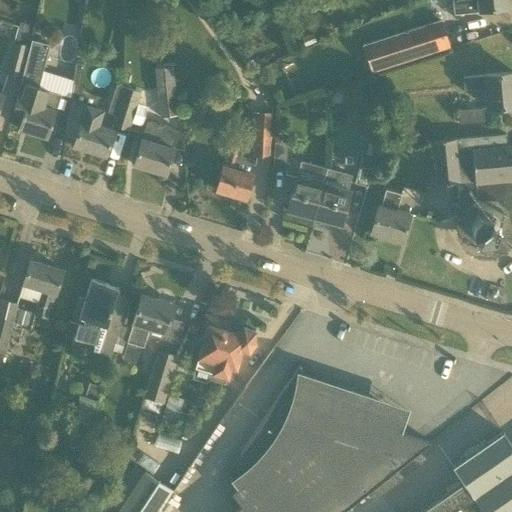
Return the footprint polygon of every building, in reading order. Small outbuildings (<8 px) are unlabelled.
[(508,8),(506,0),(452,0),(454,14),(508,8)] [(30,46),(28,46),(33,25),(20,21),(17,27),(14,42),(11,41),(4,71),(22,75),(30,46)] [(372,72),(446,47),(437,21),(363,46),(372,72)] [(12,111),(22,114),(17,129),(47,138),(60,94),(38,87),(51,45),(34,40),(16,99),(12,111)] [(74,62),(71,86),(79,87),(83,64),(74,62)] [(160,117),(178,115),(172,66),(154,68),(160,117)] [(489,108),(511,106),(511,72),(464,76),(465,89),(487,87),(489,108)] [(112,125),(131,130),(135,116),(133,115),(140,92),(125,87),(116,84),(107,112),(115,114),(112,125)] [(66,138),(74,140),(73,146),(104,156),(113,130),(99,126),(103,112),(70,101),(66,138)] [(459,110),(460,123),(483,121),(482,108),(459,110)] [(272,113),(255,112),(253,158),(270,158),(272,113)] [(139,146),(133,165),(165,175),(171,156),(173,148),(172,148),(177,131),(147,122),(142,139),(141,138),(139,146)] [(457,184),(457,189),(459,208),(477,207),(477,212),(475,213),(473,215),(472,216),(470,218),(469,220),(468,223),(468,225),(468,227),(468,230),(468,232),(469,234),(470,237),(471,239),(473,240),(475,242),(477,243),(479,244),(481,245),(484,245),(486,245),(488,245),(491,245),(493,244),(495,243),(497,241),(499,240),(500,238),(502,236),(503,234),(503,231),(504,229),(504,227),(503,224),(503,222),(502,220),(501,218),(499,216),(511,214),(511,146),(506,147),(505,134),(485,136),(452,139),(431,141),(435,185),(457,183),(457,184)] [(287,142),(275,141),(273,169),(285,170),(287,142)] [(242,148),(229,144),(216,190),(245,199),(252,175),(255,161),(240,156),(242,148)] [(362,156),(354,183),(367,187),(375,160),(362,156)] [(324,183),(315,217),(340,224),(350,190),(348,190),(350,180),(345,179),(346,174),(327,169),(324,183)] [(324,183),(296,176),(287,210),(315,217),(324,183)] [(401,241),(409,213),(396,210),(401,193),(384,189),(380,205),(378,205),(370,232),(401,241)] [(55,294),(62,270),(30,260),(23,282),(40,289),(35,305),(36,305),(33,316),(48,319),(55,294)] [(118,287),(91,279),(85,299),(79,297),(74,316),(79,317),(71,344),(109,356),(121,318),(110,314),(118,287)] [(165,332),(167,324),(173,305),(141,294),(132,322),(133,322),(127,342),(143,347),(149,327),(165,332)] [(18,304),(0,300),(0,361),(1,362),(3,353),(5,354),(18,304)] [(197,358),(193,374),(209,380),(211,373),(227,378),(230,368),(236,369),(242,351),(248,352),(255,343),(255,331),(243,327),(238,334),(226,330),(228,321),(205,314),(199,333),(197,338),(202,340),(196,358),(197,358)] [(162,402),(176,357),(177,356),(159,351),(145,397),(162,402)] [(340,511),(414,455),(430,442),(398,432),(403,418),(298,384),(299,378),(299,372),(300,364),(226,474),(237,488),(231,493),(241,506),(232,511),(340,511)] [(98,401),(96,400),(100,386),(89,383),(84,396),(79,395),(78,423),(89,426),(98,401)] [(511,511),(511,445),(503,432),(486,443),(452,467),(463,483),(420,511),(511,511)] [(156,511),(172,489),(144,471),(118,511),(156,511)] [(109,511),(114,495),(107,493),(104,504),(86,498),(82,511),(109,511)]
